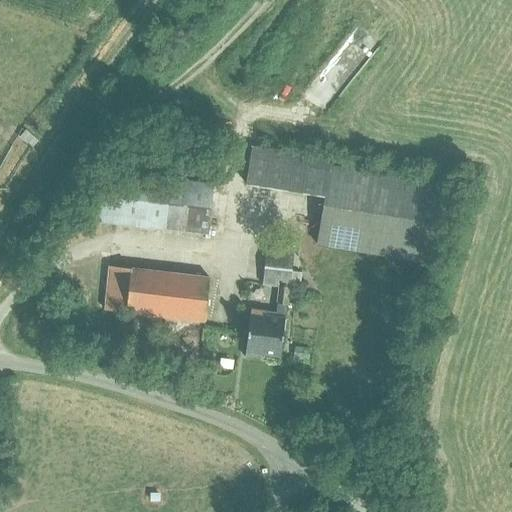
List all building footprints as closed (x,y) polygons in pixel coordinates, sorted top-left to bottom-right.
[(26,125),(18,140),(33,148),(41,134),(26,125)] [(448,185),(330,166),(317,245),(435,264),(448,185)] [(195,177),(193,226),(215,227),(217,178),(195,177)] [(291,274),(293,253),(266,250),(262,285),(279,287),(276,313),(251,310),(245,358),(260,360),(261,356),(281,358),(290,288),(290,287),(291,274)] [(203,322),(209,277),(110,266),(105,311),(203,322)] [(291,274),(290,287),(301,288),(302,275),(291,274)]
